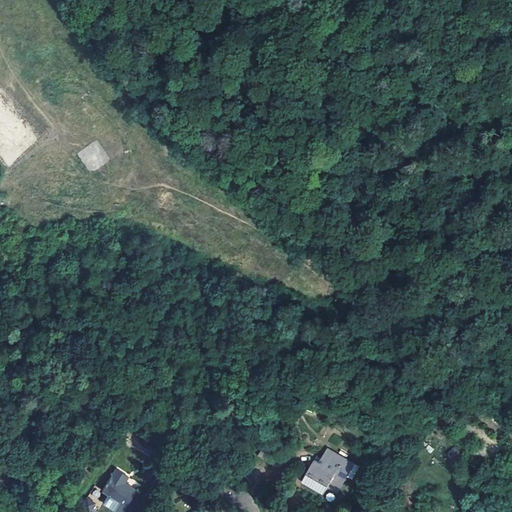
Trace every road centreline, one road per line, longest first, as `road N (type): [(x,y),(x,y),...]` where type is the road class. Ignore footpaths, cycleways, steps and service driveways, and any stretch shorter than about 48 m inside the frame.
road 1 (track): [(81,0),(115,59),(282,244),(314,262),(353,302)]
road 2 (track): [(353,302),(395,367),(511,433)]
road 3 (residential): [(252,511),(128,439)]
